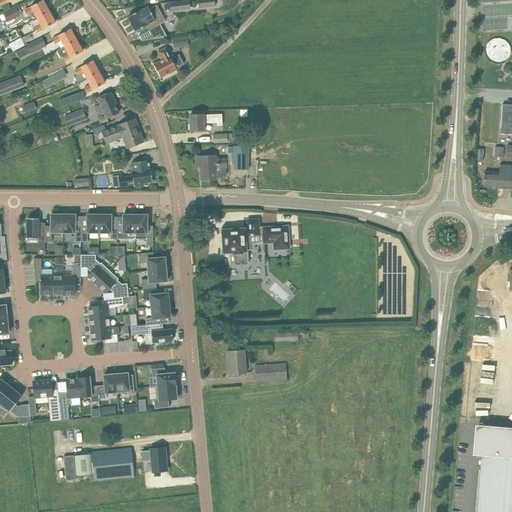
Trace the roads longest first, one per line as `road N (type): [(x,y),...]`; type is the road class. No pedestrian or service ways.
road 1 (secondary): [(423,511),(438,335)]
road 2 (residential): [(14,197),(178,199)]
road 3 (unclassified): [(178,199),(338,206)]
road 4 (residential): [(207,511),(193,353)]
road 5 (residential): [(193,353),(178,199)]
road 6 (unclassified): [(153,105),(265,0)]
road 7 (secondary): [(454,143),(459,0)]
road 8 (residential): [(153,105),(88,0)]
